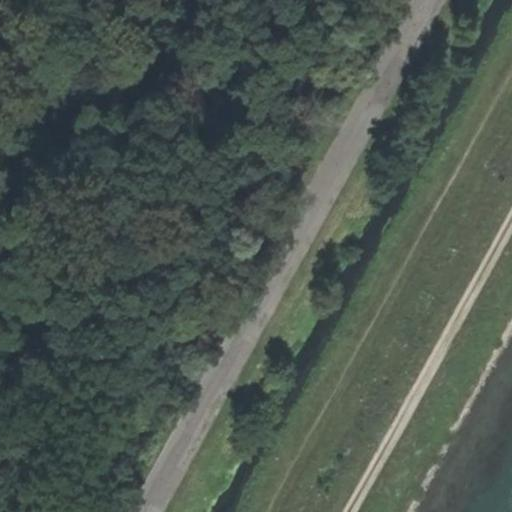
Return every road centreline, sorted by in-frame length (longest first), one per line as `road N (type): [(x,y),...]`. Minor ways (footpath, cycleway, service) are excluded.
road 1 (track): [(511,73),(269,511)]
road 2 (track): [(511,228),(351,511)]
